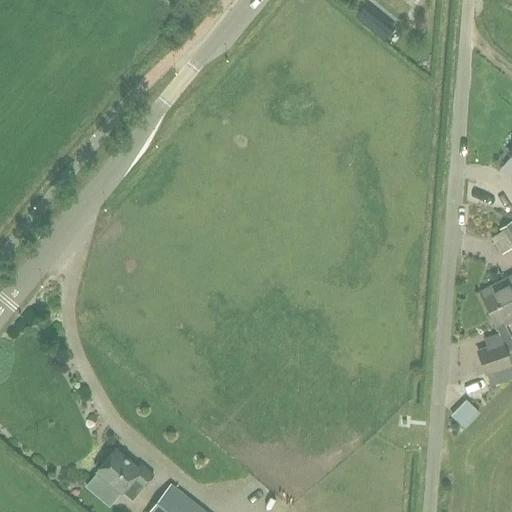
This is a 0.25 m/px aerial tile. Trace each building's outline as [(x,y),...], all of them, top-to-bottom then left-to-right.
[(364,7),(357,16),(376,30),(384,21),(365,6),(364,7)] [(511,214),(511,211),(511,202),(485,205),(486,218),(511,214)] [(511,221),(511,223),(510,222),(499,229),(502,233),(511,249),(511,221)] [(511,249),(502,233),(490,240),(501,256),(511,249)] [(511,338),(505,325),(511,321),(511,293),(505,279),(479,291),(481,295),(479,296),(496,330),(497,329),(504,343),(502,344),(501,343),(477,352),(485,374),(511,365),(507,352),(511,349),(511,338)] [(452,410),(466,427),(484,412),(470,395),(452,410)] [(342,459),(361,435),(328,409),(310,433),(342,459)] [(96,472),(84,487),(107,507),(120,492),(131,479),(141,488),(152,475),(139,464),(136,467),(113,448),(105,458),(101,455),(93,465),(97,468),(94,470),(96,472)] [(146,511),(204,511),(169,484),(146,511)]
